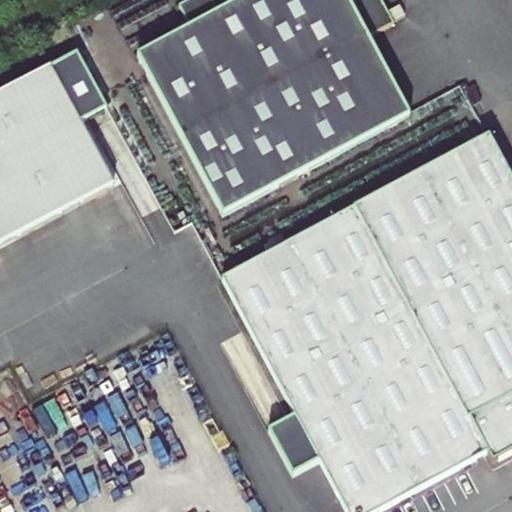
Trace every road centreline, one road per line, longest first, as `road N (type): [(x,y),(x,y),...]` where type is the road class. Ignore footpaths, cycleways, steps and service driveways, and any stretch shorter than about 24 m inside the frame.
road 1 (unknown): [(184,290),(511,111)]
road 2 (unknown): [(302,511),(184,290)]
road 3 (unknown): [(184,290),(0,372)]
